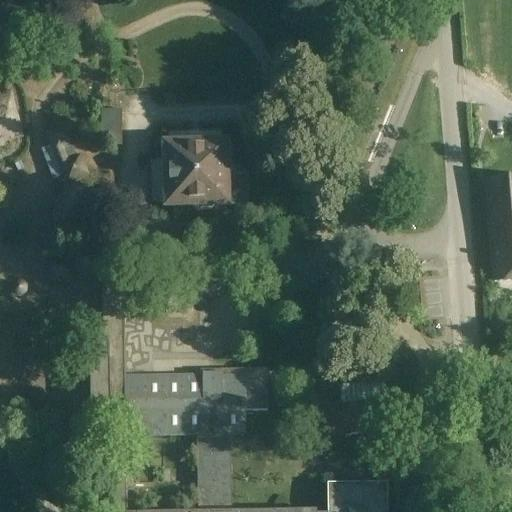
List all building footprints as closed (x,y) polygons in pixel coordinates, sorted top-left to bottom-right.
[(0,0),(0,9),(5,11),(9,0),(0,0)] [(0,146),(22,140),(23,138),(11,96),(0,98),(0,146)] [(95,115),(96,151),(116,151),(115,115),(95,115)] [(65,186),(88,175),(80,155),(77,157),(73,146),(76,144),(68,124),(45,134),(65,186)] [(225,144),(163,146),(165,208),(191,207),(195,211),(210,211),(215,207),(227,207),(227,206),(247,207),(248,177),(226,177),(225,144)] [(511,181),(486,183),(488,212),(511,209),(511,181)] [(54,206),(54,234),(81,235),(82,207),(83,187),(65,186),(64,198),(54,206)] [(511,209),(488,212),(492,281),(493,283),(511,281),(511,209)] [(41,273),(41,275),(41,277),(42,279),(43,281),(44,283),(46,284),(47,285),(49,287),(51,287),(53,288),(55,288),(57,288),(59,287),(61,287),(63,285),(65,284),(66,283),(67,281),(68,279),(69,277),(69,275),(69,273),(69,271),(68,269),(67,267),(66,265),(65,264),(63,262),(61,261),(59,261),(57,260),(55,260),(53,260),(51,261),(49,261),(47,262),(46,264),(44,265),(43,267),(42,269),(41,271),(41,273)] [(10,289),(10,290),(11,292),(11,293),(12,295),(13,296),(14,297),(16,297),(17,298),(19,298),(20,297),(21,297),(23,296),(24,295),(25,294),(25,292),(26,291),(26,289),(25,288),(25,287),(24,285),(23,284),(22,283),(21,283),(19,282),(18,282),(16,283),(15,283),(13,284),(12,285),(11,286),(11,287),(10,289)] [(125,359),(109,359),(109,342),(103,342),(89,342),(90,419),(104,418),(109,418),(111,511),(230,511),(229,436),(245,435),(245,412),(266,412),(267,412),(266,384),(242,384),(242,378),(201,379),(200,379),(201,379),(125,381),(125,359)] [(339,407),(325,407),(326,435),(368,434),(367,450),(386,449),(387,433),(389,433),(388,405),(385,405),(385,384),(338,386),(339,407)] [(25,398),(25,400),(25,401),(25,403),(26,405),(27,407),(28,408),(30,409),(31,410),(33,411),(35,411),(36,411),(38,411),(40,411),(42,410),(43,409),(44,407),(45,406),(46,404),(47,402),(47,401),(47,399),(47,397),(46,395),(45,394),(44,392),(43,391),(41,390),(39,390),(37,389),(36,389),(34,389),(32,390),(30,391),(29,392),(28,393),(27,394),(26,396),(25,398)] [(327,511),(386,511),(387,486),(327,486),(327,511)]
